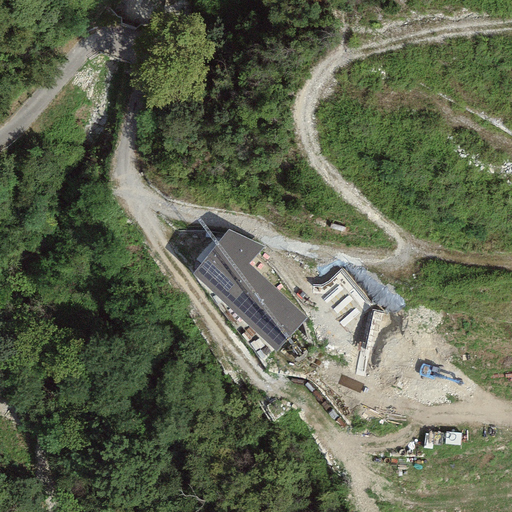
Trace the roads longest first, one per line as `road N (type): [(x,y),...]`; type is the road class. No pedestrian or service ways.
road 1 (unclassified): [(131,198),(123,164),(143,65),(138,52),(111,41)]
road 2 (residential): [(111,41),(89,44),(0,138)]
